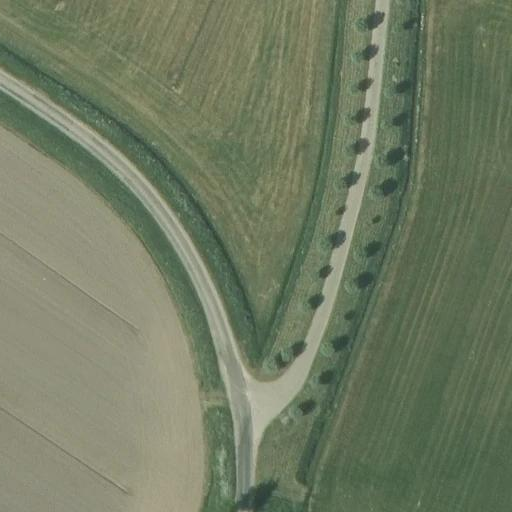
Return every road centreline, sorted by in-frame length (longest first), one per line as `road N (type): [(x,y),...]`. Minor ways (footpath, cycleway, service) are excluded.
road 1 (unclassified): [(240,409),(288,388),(318,327),(365,155),(382,0)]
road 2 (unclassified): [(240,409),(213,310),(168,223),(96,147),(0,82)]
